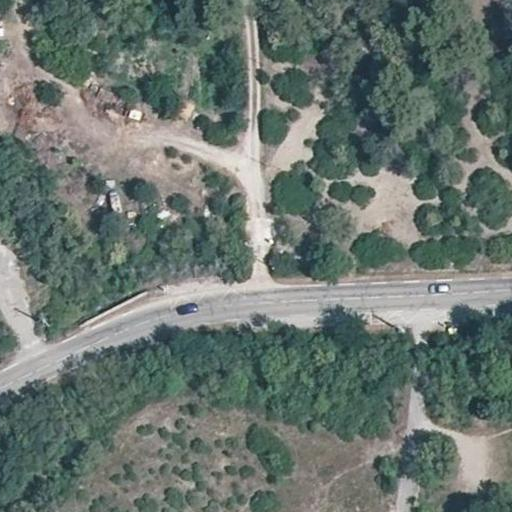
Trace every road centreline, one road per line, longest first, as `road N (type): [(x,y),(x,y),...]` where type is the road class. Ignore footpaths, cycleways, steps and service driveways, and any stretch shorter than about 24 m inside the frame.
road 1 (tertiary): [(423,294),(205,310),(0,390)]
road 2 (unclassified): [(423,294),(398,511)]
